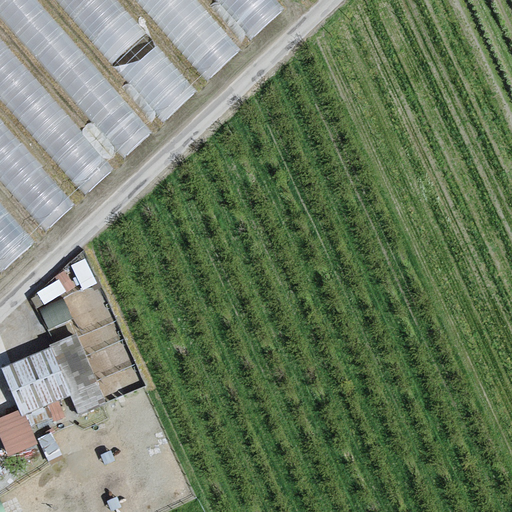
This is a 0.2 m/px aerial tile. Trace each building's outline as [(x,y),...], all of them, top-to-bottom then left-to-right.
[(0,0),(0,25),(113,156),(145,133),(30,0),(0,0)] [(49,0),(156,123),(191,93),(109,0),(49,0)] [(127,0),(201,85),(233,52),(188,0),(127,0)] [(212,0),(245,38),(279,11),(269,0),(212,0)] [(0,100),(79,191),(108,169),(13,55),(0,40),(0,100)] [(0,184),(44,235),(71,206),(0,126),(0,184)] [(0,265),(29,243),(0,210),(0,265)] [(103,400),(77,337),(19,361),(3,368),(23,413),(72,393),(79,411),(103,400)]
